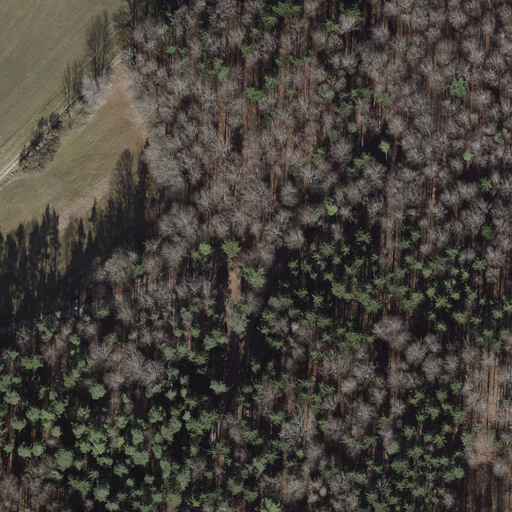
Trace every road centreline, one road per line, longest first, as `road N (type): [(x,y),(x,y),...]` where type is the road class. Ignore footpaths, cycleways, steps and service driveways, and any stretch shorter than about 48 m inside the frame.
road 1 (track): [(190,511),(225,411),(237,272),(305,95),(320,0)]
road 2 (track): [(225,411),(295,235),(423,71),(511,11)]
road 3 (track): [(0,181),(189,0)]
road 4 (track): [(279,268),(331,239),(511,178)]
road 5 (track): [(237,272),(0,334)]
